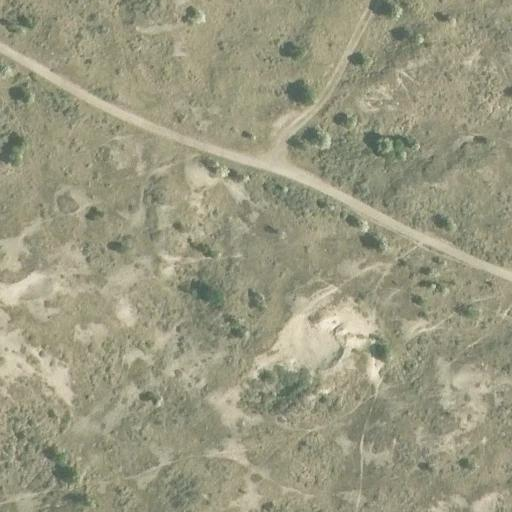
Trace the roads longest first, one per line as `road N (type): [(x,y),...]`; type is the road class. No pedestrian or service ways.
road 1 (track): [(511,277),(332,192),(112,110),(0,48)]
road 2 (track): [(259,165),(279,122),(316,97),(375,0)]
